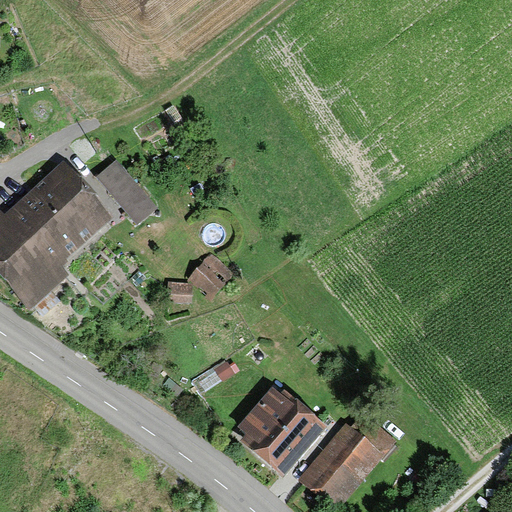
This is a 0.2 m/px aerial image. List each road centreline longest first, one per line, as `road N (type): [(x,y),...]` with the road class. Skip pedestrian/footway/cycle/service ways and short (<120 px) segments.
road 1 (track): [(292,0),(138,112),(98,121),(0,175)]
road 2 (tertiary): [(0,333),(254,511)]
